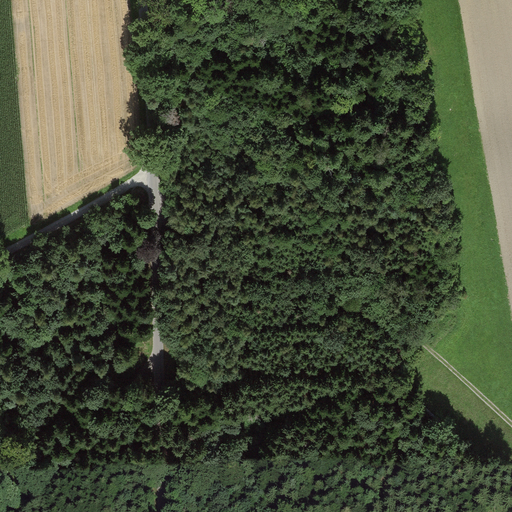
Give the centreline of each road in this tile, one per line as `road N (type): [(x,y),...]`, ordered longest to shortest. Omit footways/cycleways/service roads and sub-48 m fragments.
road 1 (residential): [(141,0),(163,511)]
road 2 (track): [(511,425),(423,344),(338,292),(155,210)]
road 3 (track): [(15,511),(104,427),(158,353)]
road 4 (track): [(0,256),(153,175)]
